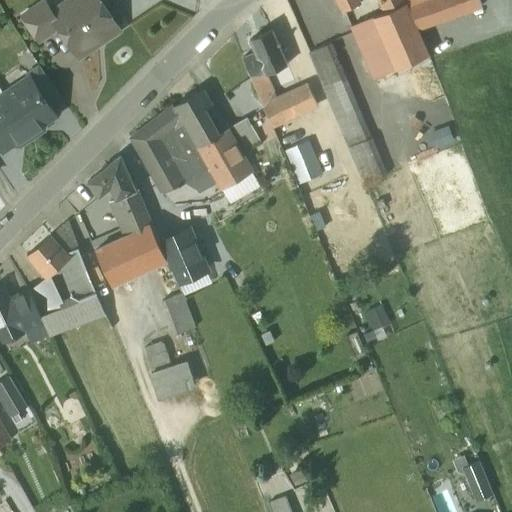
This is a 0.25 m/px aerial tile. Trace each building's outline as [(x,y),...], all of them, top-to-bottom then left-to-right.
[(44,0),(40,0),(21,13),(38,39),(59,25),(56,20),(57,19),(44,0)] [(88,0),(58,20),(57,19),(56,20),(59,25),(79,54),(119,27),(100,0),(88,0)] [(319,0),(288,0),(311,42),(335,29),(319,0)] [(357,0),(339,0),(344,9),(358,2),(357,0)] [(404,0),(386,8),(373,14),(397,66),(428,52),(405,0),(404,0)] [(482,2),(481,0),(408,0),(419,25),(482,2)] [(397,66),(373,14),(351,24),(374,76),(397,66)] [(272,28),(250,37),(256,50),(243,55),(251,75),(264,69),(265,70),(286,61),(272,28)] [(331,40),(309,49),(323,83),(342,75),(345,74),(331,40)] [(58,90),(40,64),(28,72),(29,75),(31,74),(47,98),(58,90)] [(264,69),(251,75),(263,102),(276,96),(275,95),(271,86),(272,86),(265,70),(264,69)] [(29,75),(4,92),(32,133),(42,126),(44,119),(55,111),(47,98),(31,74),(29,75)] [(342,75),(323,83),(328,94),(347,86),(342,75)] [(276,96),(263,102),(272,122),(317,101),(308,81),(292,88),(275,95),(276,96)] [(347,86),(328,94),(349,143),(367,135),(347,86)] [(203,87),(175,103),(190,129),(189,129),(197,143),(218,131),(203,106),(211,101),(203,87)] [(0,95),(0,142),(3,147),(14,139),(21,140),(32,133),(4,92),(0,95)] [(169,106),(132,135),(132,136),(163,190),(162,190),(163,190),(177,182),(177,183),(179,182),(179,181),(199,170),(193,158),(193,157),(178,165),(167,144),(182,135),(181,134),(189,129),(190,129),(175,103),(175,102),(169,106)] [(253,114),(265,139),(274,135),(263,109),(253,114)] [(247,114),(232,122),(245,146),(260,138),(247,114)] [(281,131),(300,121),(297,114),(277,123),(281,131)] [(280,133),(287,147),(308,136),(302,122),(280,133)] [(218,131),(197,143),(203,153),(220,183),(250,165),(227,125),(218,131)] [(182,135),(167,144),(178,165),(193,157),(193,158),(194,158),(194,157),(203,153),(197,143),(189,129),(181,134),(182,135)] [(367,135),(349,143),(365,180),(386,171),(371,134),(367,135)] [(309,138),(286,147),(300,179),(322,170),(309,138)] [(120,154),(87,180),(98,194),(110,185),(115,198),(135,188),(120,154)] [(135,188),(115,198),(130,231),(149,222),(135,188)] [(67,217),(49,233),(65,251),(78,246),(67,217)] [(110,283),(132,273),(166,259),(149,222),(130,231),(125,234),(126,235),(116,238),(105,243),(95,248),(110,283)] [(121,225),(100,234),(105,243),(116,238),(126,235),(125,234),(121,225)] [(160,238),(177,277),(206,265),(189,226),(160,238)] [(69,255),(65,251),(49,233),(26,253),(46,276),(59,264),(69,255)] [(97,290),(78,246),(65,251),(69,255),(59,264),(73,300),(97,290)] [(10,296),(4,284),(0,285),(0,329),(4,336),(33,323),(18,292),(10,296)] [(46,300),(36,284),(30,287),(42,312),(51,309),(46,300)] [(30,287),(18,292),(33,323),(44,317),(42,312),(30,287)] [(181,287),(163,295),(177,328),(195,321),(181,287)] [(51,309),(42,312),(44,317),(50,332),(82,319),(105,310),(97,290),(73,300),(51,309)] [(143,342),(153,365),(170,358),(161,335),(143,342)] [(149,371),(157,397),(194,384),(186,359),(149,371)] [(15,432),(0,404),(0,417),(10,434),(15,432)] [(0,417),(0,441),(10,435),(10,434),(0,417)] [(438,452),(423,458),(427,470),(443,464),(438,452)] [(479,455),(462,462),(476,495),(493,488),(479,455)] [(301,465),(290,470),(295,480),(306,474),(301,465)] [(294,511),(286,489),(268,496),(274,511),(294,511)]
